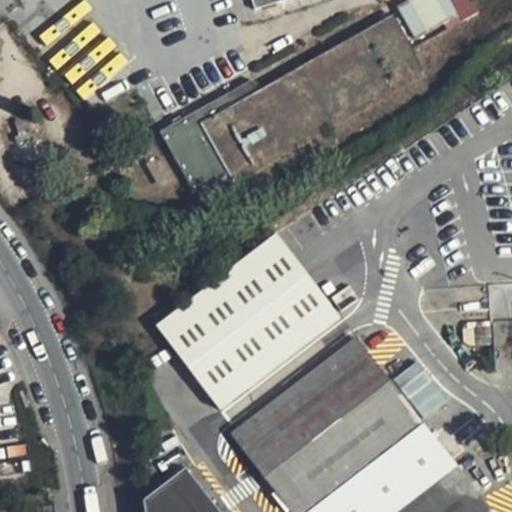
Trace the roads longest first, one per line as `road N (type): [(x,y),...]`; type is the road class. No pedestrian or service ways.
road 1 (unclassified): [(89,511),(72,415),(0,256)]
road 2 (unknown): [(206,443),(344,327),(396,306)]
